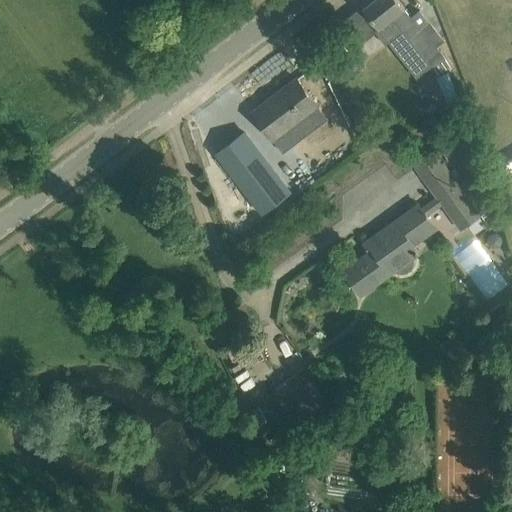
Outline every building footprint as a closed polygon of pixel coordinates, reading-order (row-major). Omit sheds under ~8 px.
[(404,8),(405,7),(402,4),(399,0),(374,0),(364,8),(387,37),(400,27),(432,66),(445,58),(430,38),(438,32),(420,10),(411,16),(404,8)] [(450,106),(461,102),(448,73),(438,77),(450,106)] [(273,96),(253,112),(283,152),(298,141),(288,128),(318,105),(297,78),(280,91),(281,93),(274,98),(273,96)] [(245,131),(217,153),(262,212),(290,190),(245,131)] [(442,205),(461,230),(483,214),(436,151),(414,167),(436,196),(442,205)] [(422,206),(419,201),(363,242),(368,250),(341,270),(361,297),(422,252),(416,244),(438,228),(428,215),(442,205),(436,196),(422,206)] [(455,249),(470,283),(494,272),(479,239),(455,249)]
